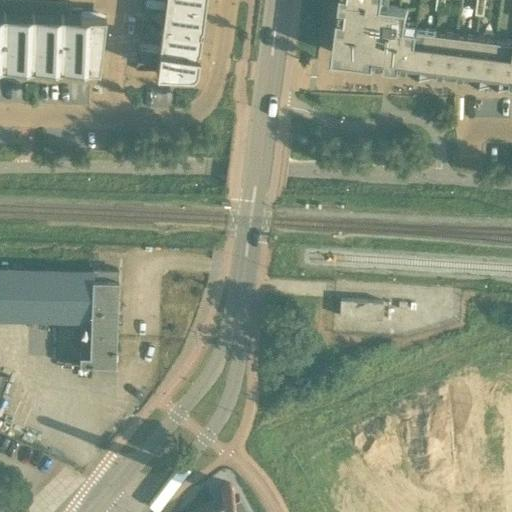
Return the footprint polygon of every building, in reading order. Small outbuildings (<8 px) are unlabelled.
[(0,0),(0,65),(98,69),(99,58),(105,15),(81,14),(81,9),(69,8),(70,2),(33,1),(0,0)] [(163,0),(163,4),(203,9),(203,8),(204,4),(204,0),(163,0)] [(511,0),(340,0),(339,14),(334,52),(511,76),(511,0)] [(163,8),(161,25),(200,31),(201,30),(199,30),(199,25),(201,26),(203,9),(163,4),(163,8)] [(158,46),(158,47),(198,52),(196,51),(197,47),(198,47),(200,31),(161,25),(158,43),(158,46)] [(147,50),(148,41),(138,40),(137,49),(147,50)] [(148,41),(147,50),(157,52),(158,47),(158,46),(158,43),(148,41)] [(158,47),(157,52),(155,70),(188,71),(189,71),(190,71),(190,70),(191,70),(192,70),(193,69),(194,69),(194,68),(195,68),(195,67),(195,66),(196,66),(196,65),(196,64),(198,52),(158,47)] [(78,362),(114,363),(115,338),(117,270),(0,266),(0,316),(89,319),(89,322),(79,322),(78,362)] [(339,315),(381,318),(382,300),(340,297),(339,315)] [(0,511),(12,500),(0,488),(0,511)] [(247,511),(239,495),(207,511),(247,511)]
